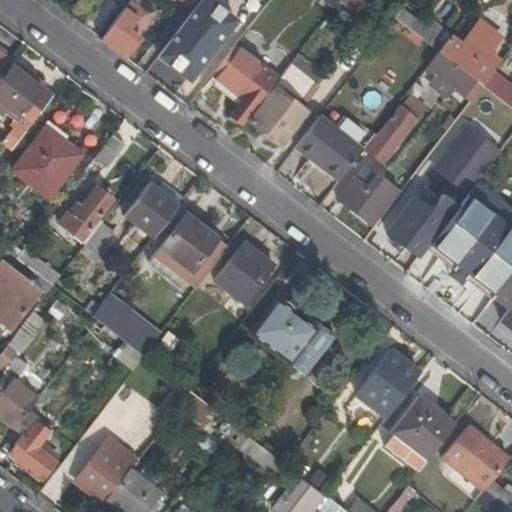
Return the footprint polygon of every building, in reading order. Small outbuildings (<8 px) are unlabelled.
[(339,0),(320,0),(332,9),(339,0)] [(374,3),(370,0),(340,0),(339,2),(361,20),(374,3)] [(142,12),(129,2),(123,9),(136,19),(142,12)] [(374,3),(361,20),(358,24),(379,40),(395,19),(374,3)] [(236,45),(258,17),(245,7),(216,45),(212,41),(215,37),(209,32),(205,37),(196,30),(168,65),(192,84),(207,64),(216,71),(236,45)] [(136,19),(123,9),(101,38),(126,58),(141,39),(128,30),(136,19)] [(444,46),(401,12),(395,19),(439,52),(444,46)] [(444,46),(439,52),(483,87),(491,76),(501,64),(491,56),(501,44),(476,25),(459,45),(450,38),(444,46)] [(279,79),(236,45),(216,71),(212,76),(245,102),(231,118),(242,127),(276,85),(277,82),(279,79)] [(0,69),(10,57),(0,48),(0,69)] [(483,87),(439,52),(427,68),(436,75),(428,86),(447,101),(455,90),(470,103),(472,101),(474,98),(483,87)] [(4,142),(12,149),(53,97),(28,77),(32,72),(24,66),(20,71),(10,64),(0,78),(0,110),(5,114),(9,109),(17,116),(14,121),(17,124),(4,142)] [(291,64),(279,79),(277,82),(307,106),(321,89),(291,64)] [(511,91),(491,76),(483,87),(492,94),(511,108),(511,91)] [(492,94),(483,87),(474,98),(472,101),(481,108),(492,94)] [(307,113),(277,89),(250,122),(281,146),(307,113)] [(365,90),(361,105),(377,109),(381,94),(365,90)] [(416,122),(414,119),(423,107),(412,98),(403,109),(401,108),(367,151),(383,164),(416,122)] [(319,117),(295,149),(311,161),(312,158),(321,164),(319,167),(338,182),(363,150),(335,128),(319,117)] [(363,150),(375,135),(369,130),(365,134),(344,117),(335,128),(363,150)] [(467,124),(435,166),(470,192),(501,150),(467,124)] [(80,153),(62,139),(59,143),(44,132),(13,171),(47,198),(80,153)] [(111,135),(93,159),(105,168),(123,144),(111,135)] [(312,158),(311,161),(319,167),(321,164),(312,158)] [(399,194),(413,177),(404,170),(391,186),(378,176),(366,189),(354,180),(338,199),(372,226),(398,193),(399,194)] [(123,215),(152,237),(177,204),(182,198),(162,182),(157,188),(149,182),(123,215)] [(100,223),(101,222),(96,219),(111,199),(97,187),(81,207),(77,203),(68,215),(66,213),(58,224),(84,244),(100,223)] [(434,206),(416,192),(386,231),(419,257),(459,205),(444,193),(434,206)] [(458,209),(440,232),(452,242),(470,218),(458,209)] [(193,272),(203,279),(226,249),(217,242),(218,240),(186,215),(160,249),(192,273),(193,272)] [(84,244),(79,250),(90,259),(111,231),(100,223),(84,244)] [(497,265),(465,238),(439,270),(470,297),(497,265)] [(244,305),(255,291),(263,280),(274,266),(244,243),(215,282),(226,291),(220,298),(235,304),(238,300),(244,305)] [(34,271),(52,285),(59,276),(33,255),(25,265),(34,271)] [(0,319),(12,329),(42,291),(27,279),(0,259),(0,319)] [(46,293),(52,285),(34,271),(27,279),(42,291),(46,293)] [(511,275),(495,296),(511,309),(503,321),(511,328),(511,275)] [(318,325),(305,315),(280,295),(253,329),(292,359),(302,346),(318,325)] [(66,311),(56,302),(48,312),(59,320),(66,311)] [(125,342),(143,355),(153,342),(102,303),(92,316),(98,321),(125,342)] [(310,309),(305,315),(318,325),(302,346),(311,353),(332,326),(310,309)] [(32,311),(3,348),(14,356),(27,339),(43,320),(32,311)] [(107,364),(116,353),(125,342),(98,321),(81,344),(107,364)] [(135,367),(144,356),(143,355),(125,342),(116,353),(135,367)] [(387,418),(400,402),(397,401),(419,373),(389,350),(367,378),(370,380),(358,396),(387,418)] [(29,410),(37,399),(5,375),(0,380),(0,416),(15,428),(29,410)] [(172,400),(179,405),(189,391),(183,387),(172,400)] [(189,391),(179,405),(206,426),(217,412),(189,391)] [(444,439),(455,424),(420,397),(393,432),(395,434),(385,446),(419,471),(444,439)] [(15,428),(1,446),(42,478),(56,461),(51,457),(54,454),(49,450),(46,453),(38,447),(52,428),(29,410),(15,428)] [(494,479),(511,459),(470,425),(444,457),(484,491),(494,479)] [(280,461),(235,426),(225,439),(271,474),(280,461)] [(129,470),(136,461),(108,439),(100,449),(128,471),(129,470)] [(128,471),(100,449),(76,481),(104,502),(107,498),(128,471)] [(280,461),(271,474),(289,487),(298,475),(286,466),(280,461)] [(161,495),(129,470),(128,471),(107,498),(125,511),(154,511),(157,510),(158,511),(163,504),(157,499),(161,495)] [(499,511),(511,497),(511,495),(494,479),(484,491),(476,501),(489,511),(499,511)] [(277,511),(315,511),(322,504),(326,498),(303,480),(286,502),(282,498),(274,509),(277,511)] [(345,511),(327,497),(326,498),(322,504),(332,511),(345,511)] [(374,511),(360,500),(350,511),(374,511)]
